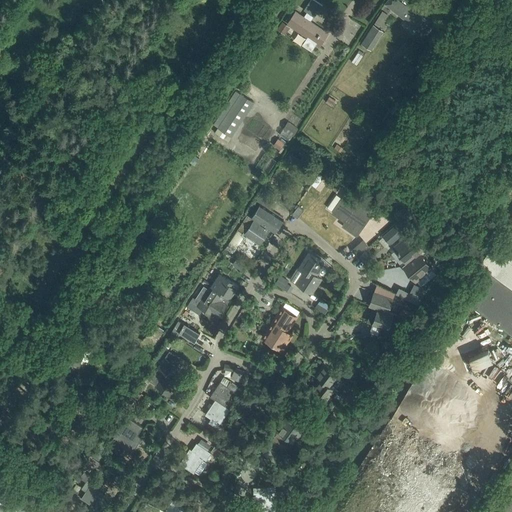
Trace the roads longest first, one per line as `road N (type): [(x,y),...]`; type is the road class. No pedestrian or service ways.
road 1 (residential): [(253,290),(299,224),(359,280),(317,334)]
road 2 (residential): [(317,334),(281,377),(216,353)]
road 3 (residential): [(158,458),(216,353)]
